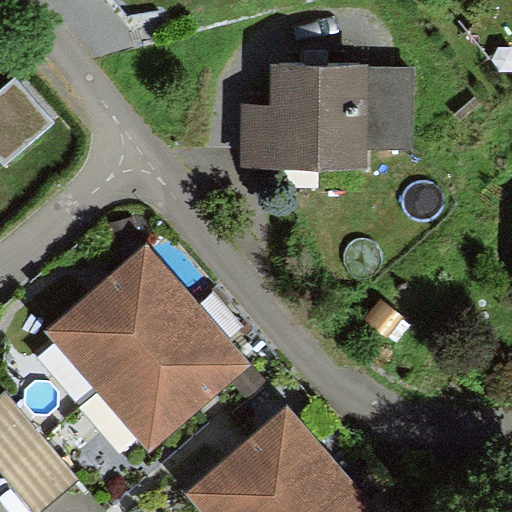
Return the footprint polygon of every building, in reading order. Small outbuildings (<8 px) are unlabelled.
[(243,93),(242,155),(368,158),(368,144),(418,145),(419,56),(274,54),(273,93),(243,93)] [(16,72),(0,85),(0,153),(4,159),(54,117),(16,72)] [(44,316),(96,376),(197,289),(145,229),(44,316)] [(251,351),(197,289),(96,376),(151,437),(251,351)] [(0,393),(0,462),(38,508),(78,475),(5,389),(0,393)] [(189,479),(216,511),(270,511),(339,451),(286,391),(189,479)] [(393,511),(339,451),(270,511),(393,511)]
